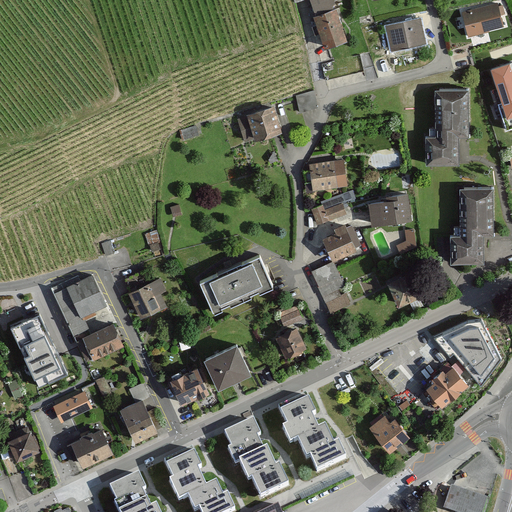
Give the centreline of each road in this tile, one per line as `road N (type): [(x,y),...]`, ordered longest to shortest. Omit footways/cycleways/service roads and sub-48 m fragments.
road 1 (residential): [(343,366),(298,268),(297,168),(329,96),(433,70),(444,51),(430,0)]
road 2 (residential): [(0,288),(98,265),(180,442)]
road 3 (residential): [(343,366),(511,283)]
road 4 (residential): [(180,442),(343,366)]
road 5 (tertiary): [(507,418),(469,432),(366,511)]
road 6 (residential): [(89,380),(36,404),(76,488)]
